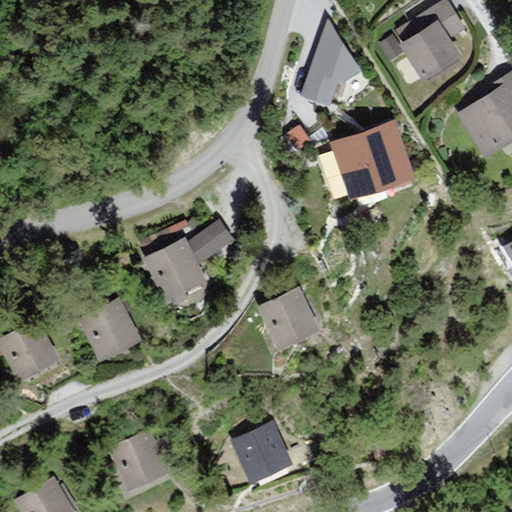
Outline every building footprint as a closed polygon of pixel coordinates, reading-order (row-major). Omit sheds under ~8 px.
[(347,60),(320,18),(291,92),(317,111),(347,60)] [(432,18),(392,39),(411,77),(452,56),(432,18)] [(511,106),(497,82),(449,110),(472,151),(511,127),(511,106)] [(385,120),(321,141),(339,197),(403,176),(385,120)] [(190,229),(200,253),(234,240),(224,215),(190,229)] [(511,232),(494,243),(511,274),(511,232)] [(173,235),(129,254),(152,309),(196,290),(173,235)] [(299,286),(259,302),(277,348),(318,331),(299,286)] [(113,295),(69,312),(86,357),(130,340),(113,295)] [(30,318),(0,331),(0,360),(7,375),(48,356),(30,318)] [(274,420),(231,438),(250,482),(292,464),(274,420)] [(149,428),(104,447),(123,492),(168,472),(149,428)] [(72,511),(57,478),(4,502),(8,511),(72,511)]
